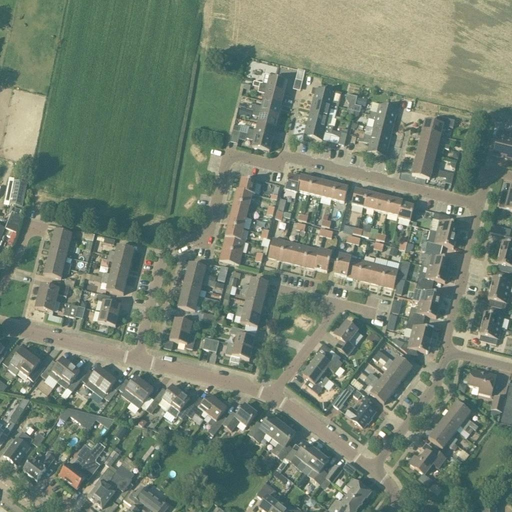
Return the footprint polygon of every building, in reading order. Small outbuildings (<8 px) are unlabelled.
[(254,83),(253,88),(259,89),(284,95),(287,83),(271,79),(271,77),(265,76),(263,85),(254,83)] [(258,94),(265,96),(264,102),(281,106),(284,95),(259,89),(258,94)] [(332,95),(316,91),(313,103),(338,109),(341,95),(332,92),(332,95)] [(347,96),(346,101),(349,106),(348,111),(354,113),(357,99),(347,96)] [(278,118),(281,106),(264,102),(262,109),(254,107),(248,105),(247,110),(247,111),(253,113),(253,112),(278,118)] [(330,111),(337,113),(338,109),(313,103),(310,114),(328,119),(330,111)] [(397,111),(379,107),(372,105),(370,113),(369,117),(367,116),(394,123),(397,111)] [(260,119),(258,126),(275,130),(278,118),(253,112),(253,113),(252,117),(260,119)] [(328,119),(310,114),(307,126),(332,132),(334,132),(336,121),(328,119)] [(368,121),(375,122),(373,130),(391,135),(394,123),(367,116),(366,120),(368,120),(368,121)] [(437,118),(435,125),(425,123),(423,134),(440,138),(442,131),(448,133),(449,129),(453,130),(454,123),(437,118)] [(240,134),(247,136),(272,142),(275,130),(258,126),(256,133),(249,131),(249,129),(240,126),(240,129),(234,128),(233,132),(240,134)] [(304,138),(322,142),(324,134),(331,136),(332,132),(307,126),(304,138)] [(370,142),(388,147),(391,135),(373,130),(371,138),(364,136),(361,135),(360,139),(363,140),(370,142)] [(230,144),(238,146),(240,134),(233,132),(230,144)] [(493,157),(511,161),(511,144),(505,143),(507,135),(500,133),(499,138),(498,138),(493,157)] [(344,148),(347,136),(341,134),(338,146),(344,148)] [(449,147),(438,145),(440,138),(423,134),(420,145),(443,150),(448,151),(449,147)] [(252,150),(269,154),(272,142),(247,136),(246,140),(254,142),(252,150)] [(386,158),(388,147),(370,142),(363,140),(360,139),(359,143),(362,144),(369,146),(367,154),(386,158)] [(436,153),(442,155),(443,150),(420,145),(417,155),(435,160),(436,153)] [(439,168),(433,166),(435,160),(417,155),(414,166),(438,172),(439,168)] [(412,177),(429,181),(431,175),(437,176),(438,172),(414,166),(412,177)] [(451,186),(454,176),(447,174),(445,184),(451,186)] [(285,192),(297,196),(298,194),(297,194),(300,180),(288,177),(285,192)] [(301,178),(300,180),(297,194),(298,194),(309,196),(313,181),(301,178)] [(239,192),(237,192),(254,197),(257,184),(242,181),(239,192)] [(320,199),(324,184),(313,181),(309,196),(320,199)] [(15,182),(10,206),(22,209),(27,185),(15,182)] [(277,197),(280,188),(267,183),(264,193),(277,197)] [(332,202),(336,187),(324,184),(320,199),(332,202)] [(344,205),(348,190),(336,187),(332,202),(344,205)] [(252,196),(254,197),(237,192),(234,204),(249,208),(252,196)] [(355,192),(351,207),(364,210),(367,195),(355,192)] [(499,209),(505,210),(504,211),(511,212),(511,192),(509,192),(506,204),(500,203),(499,209)] [(375,213),(379,198),(367,195),(364,210),(375,213)] [(387,216),(391,201),(379,198),(375,213),(387,216)] [(281,200),(278,211),(284,213),(287,202),(281,200)] [(402,206),(403,204),(391,201),(387,216),(398,219),(402,205),(402,206)] [(249,208),(234,204),(231,216),(246,219),(249,208)] [(414,209),(402,206),(402,205),(398,219),(398,221),(410,224),(414,209)] [(14,210),(6,231),(17,235),(23,218),(22,218),(24,213),(14,210)] [(277,213),(275,221),(281,223),(283,214),(277,213)] [(445,224),(447,218),(434,215),(433,221),(439,223),(437,234),(456,239),(459,228),(445,224)] [(246,219),(231,216),(228,227),(243,231),(246,219)] [(500,237),(503,228),(494,226),(492,235),(500,237)] [(243,231),(228,227),(225,239),(240,243),(241,242),(243,231)] [(362,233),(363,232),(359,231),(357,237),(368,240),(370,235),(362,233)] [(72,236),(55,232),(52,243),(75,249),(77,244),(71,243),(72,236)] [(422,249),(438,253),(439,247),(453,251),(456,239),(437,234),(430,233),(427,244),(423,243),(421,249),(422,249)] [(95,237),(84,234),(83,241),(93,243),(95,237)] [(222,250),(242,255),(245,243),(241,242),(240,243),(225,239),(222,250)] [(500,255),(511,257),(511,240),(509,239),(508,245),(502,244),(500,255)] [(273,240),(268,260),(280,263),(284,243),(273,240)] [(75,249),(52,243),(49,254),(67,259),(68,253),(74,254),(75,249)] [(296,246),(284,243),(280,263),(291,265),(296,246)] [(401,244),(399,252),(405,253),(407,245),(401,244)] [(320,252),(319,252),(320,247),(311,245),(310,250),(308,249),(303,268),(315,271),(320,252)] [(308,249),(296,246),(291,265),(303,268),(308,249)] [(116,254),(110,252),(108,257),(132,263),(135,252),(117,247),(116,254)] [(450,263),(436,259),(438,253),(422,249),(421,252),(423,254),(425,254),(424,256),(428,257),(427,263),(424,262),(423,268),(447,274),(450,263)] [(219,263),(239,267),(242,255),(222,250),(219,263)] [(327,274),(332,255),(320,252),(315,271),(327,274)] [(67,259),(49,254),(47,265),(70,271),(70,272),(84,275),(85,270),(72,267),(74,261),(67,259)] [(510,269),(508,275),(511,275),(511,257),(500,255),(497,266),(510,269)] [(102,261),(113,264),(112,270),(129,274),(132,263),(108,257),(108,258),(103,256),(102,261)] [(334,276),(345,279),(350,259),(339,257),(334,276)] [(361,262),(350,259),(345,279),(356,282),(361,262)] [(373,265),(361,262),(356,282),(368,285),(373,265)] [(44,277),(61,281),(63,275),(69,276),(70,272),(70,271),(47,265),(44,277)] [(211,278),(205,276),(206,270),(189,265),(186,277),(209,283),(211,278)] [(386,269),(373,265),(368,285),(381,288),(386,269)] [(228,271),(228,270),(221,268),(217,283),(225,284),(228,271)] [(431,282),(445,285),(447,274),(423,268),(428,269),(426,275),(420,274),(417,285),(429,288),(431,282)] [(393,291),(398,272),(386,269),(381,288),(393,291)] [(110,276),(104,275),(103,279),(126,285),(129,274),(112,270),(110,276)] [(108,286),(106,292),(123,297),(126,285),(103,279),(87,275),(86,280),(108,286)] [(511,277),(500,275),(499,281),(493,280),(491,290),(510,295),(511,285),(511,284),(511,282),(511,277)] [(202,286),(208,287),(215,289),(217,284),(209,283),(186,277),(183,288),(201,292),(202,286)] [(236,289),(237,281),(231,280),(229,287),(236,289)] [(65,281),(63,287),(70,289),(71,289),(74,290),(75,283),(65,281)] [(250,287),(244,286),(242,291),(266,297),(269,285),(251,281),(250,287)] [(54,290),(41,287),(38,299),(56,303),(57,296),(67,299),(68,296),(70,289),(63,287),(55,285),(54,290)] [(419,304),(439,309),(442,298),(428,294),(429,288),(417,285),(416,289),(415,295),(413,302),(419,304)] [(205,300),(199,298),(201,292),(183,288),(180,299),(204,305),(219,308),(220,304),(205,300)] [(493,303),(492,309),(505,312),(506,306),(507,306),(510,295),(491,290),(488,301),(493,303)] [(241,296),(247,297),(246,303),(263,308),(266,297),(242,291),(241,296)] [(121,307),(110,305),(111,299),(98,296),(97,303),(103,304),(101,314),(118,318),(121,307)] [(35,310),(53,315),(56,303),(38,299),(35,310)] [(195,315),(197,308),(203,309),(204,305),(180,299),(178,310),(195,315)] [(244,309),(238,308),(237,313),(260,319),(263,308),(246,303),(244,309)] [(422,317),(436,320),(439,309),(419,304),(418,311),(411,309),(408,320),(421,323),(422,317)] [(67,319),(68,318),(75,320),(76,319),(78,308),(67,305),(64,318),(67,319)] [(78,308),(76,319),(82,321),(85,310),(78,308)] [(491,311),(490,317),(484,315),(482,326),(501,331),(503,320),(504,314),(491,311)] [(236,318),(242,319),(240,326),(257,330),(260,319),(237,313),(236,318)] [(98,325),(115,329),(118,318),(101,314),(98,325)] [(203,322),(215,325),(217,318),(204,315),(203,322)] [(217,325),(223,327),(225,319),(219,317),(217,325)] [(172,332),(190,336),(192,327),(199,328),(201,321),(188,318),(187,324),(175,321),(172,332)] [(406,331),(412,332),(411,339),(430,344),(433,332),(419,329),(421,323),(408,320),(406,331)] [(337,333),(334,337),(340,342),(335,349),(348,359),(355,350),(349,344),(358,333),(346,324),(339,334),(337,333)] [(485,338),(483,344),(496,347),(497,341),(498,342),(501,331),(482,326),(479,337),(485,338)] [(255,341),(243,338),(245,332),(232,329),(231,336),(237,338),(234,347),(252,352),(255,341)] [(170,343),(186,347),(185,350),(193,352),(196,338),(190,336),(172,332),(170,343)] [(372,335),(367,341),(377,348),(381,342),(372,335)] [(405,345),(400,350),(405,354),(408,351),(427,355),(429,354),(429,353),(428,351),(430,344),(411,339),(409,346),(405,345)] [(205,340),(203,351),(209,353),(212,342),(205,340)] [(216,354),(219,343),(212,342),(209,353),(216,354)] [(226,356),(249,362),(252,352),(234,347),(228,346),(226,356)] [(22,350),(15,359),(11,355),(3,366),(8,370),(8,372),(16,378),(20,373),(19,373),(31,357),(22,350)] [(324,362),(318,357),(311,367),(322,376),(327,370),(335,376),(345,363),(331,352),(324,362)] [(20,373),(28,380),(33,384),(41,373),(36,370),(40,364),(31,357),(19,373),(20,373)] [(394,364),(389,360),(386,364),(405,379),(412,370),(398,359),(394,364)] [(62,360),(57,366),(53,363),(42,378),(47,382),(50,378),(58,384),(71,367),(62,360)] [(383,368),(387,372),(384,377),(398,388),(405,379),(386,364),(383,368)] [(75,380),(80,374),(71,367),(58,384),(58,385),(66,392),(68,391),(73,394),(80,384),(75,380)] [(329,382),(322,376),(311,367),(303,378),(308,382),(305,387),(317,397),(324,389),(329,382)] [(99,369),(94,376),(90,372),(82,383),(87,386),(85,388),(94,394),(108,376),(99,369)] [(487,376),(486,377),(481,376),(482,375),(472,372),(468,388),(492,394),(496,378),(487,376)] [(112,389),(116,383),(108,376),(94,394),(103,401),(104,400),(109,404),(117,393),(112,389)] [(380,382),(375,379),(372,382),(391,397),(398,388),(384,377),(380,382)] [(135,379),(131,385),(126,381),(119,391),(124,395),(122,398),(130,404),(144,385),(135,379)] [(369,395),(384,406),(391,397),(372,382),(369,386),(373,390),(369,395)] [(148,398),(153,392),(144,385),(130,404),(139,411),(141,409),(146,412),(153,402),(148,398)] [(355,391),(349,387),(340,398),(346,402),(355,391)] [(466,389),(459,387),(457,394),(464,396),(466,389)] [(172,388),(167,394),(163,390),(154,402),(153,402),(146,412),(151,417),(159,407),(167,413),(181,394),(172,388)] [(362,396),(357,392),(353,398),(358,402),(362,396)] [(188,403),(190,401),(181,394),(167,413),(176,421),(178,418),(183,422),(186,417),(190,411),(194,407),(188,403)] [(207,417),(218,403),(209,397),(204,403),(199,400),(194,407),(190,411),(186,417),(192,421),(195,416),(200,419),(204,414),(207,417)] [(491,412),(501,414),(504,401),(495,398),(491,412)] [(374,406),(365,399),(361,404),(363,405),(356,414),(351,410),(345,417),(363,430),(375,414),(370,411),(374,406)] [(218,403),(207,417),(212,421),(208,426),(212,429),(208,434),(214,438),(222,427),(222,426),(227,420),(222,417),(226,410),(218,403)] [(318,404),(316,408),(325,414),(331,406),(328,404),(324,408),(318,404)] [(470,415),(456,404),(449,413),(468,427),(471,424),(466,420),(470,415)] [(257,416),(245,406),(236,417),(232,414),(227,421),(227,420),(222,426),(222,427),(232,434),(240,424),(246,429),(257,416)] [(89,432),(99,419),(67,410),(60,420),(66,424),(70,418),(89,432)] [(460,428),(465,432),(468,427),(449,413),(442,422),(456,433),(460,428)] [(272,441),(282,427),(270,418),(262,428),(258,424),(248,437),(252,440),(251,441),(254,444),(255,443),(259,446),(266,436),(272,441)] [(109,432),(116,423),(99,419),(96,422),(109,432)] [(0,438),(3,435),(7,438),(15,426),(10,422),(5,429),(0,425),(0,438)] [(457,442),(452,438),(456,433),(442,422),(435,431),(454,445),(457,442)] [(282,427),(272,441),(279,446),(272,455),(282,463),(292,451),(287,447),(294,437),(282,427)] [(171,435),(161,428),(157,434),(167,441),(171,435)] [(428,440),(442,451),(446,446),(451,450),(454,445),(435,431),(428,440)] [(29,449),(32,445),(33,442),(23,434),(18,441),(17,440),(4,458),(16,467),(30,450),(29,449)] [(32,445),(38,450),(45,440),(39,435),(33,442),(32,445)] [(72,468),(69,466),(59,477),(68,484),(77,472),(91,455),(93,453),(95,449),(97,448),(90,442),(86,447),(85,447),(77,458),(79,460),(72,468)] [(99,445),(97,448),(95,449),(93,453),(91,455),(77,472),(68,484),(77,491),(85,480),(89,483),(100,467),(95,464),(96,463),(96,462),(105,450),(99,445)] [(292,451),(282,463),(283,464),(282,465),(285,467),(286,468),(289,464),(297,470),(302,464),(307,468),(317,454),(306,445),(298,455),(292,451)] [(431,457),(426,453),(419,462),(414,458),(409,465),(424,477),(432,466),(438,471),(445,463),(446,461),(447,461),(435,451),(431,457)] [(23,472),(37,483),(57,457),(51,452),(48,455),(47,455),(44,460),(39,456),(34,463),(32,461),(23,472)] [(114,453),(104,466),(110,470),(120,457),(114,453)] [(308,478),(320,487),(325,480),(327,477),(322,472),(329,463),(317,454),(307,468),(312,472),(308,478)] [(102,511),(115,494),(118,490),(124,494),(132,482),(131,482),(135,477),(131,475),(137,467),(127,460),(115,476),(111,480),(112,480),(109,484),(110,484),(94,504),(102,511)] [(352,476),(356,471),(346,465),(343,470),(352,476)] [(330,484),(340,471),(335,467),(327,477),(325,480),(330,484)] [(96,489),(88,500),(94,504),(110,484),(109,484),(112,480),(111,480),(115,476),(108,471),(95,488),(96,489)] [(157,477),(156,474),(154,472),(150,472),(148,475),(149,478),(151,480),(155,480),(157,477)] [(422,476),(419,481),(428,488),(432,483),(424,477),(422,476)] [(371,496),(352,481),(347,488),(352,491),(347,498),(361,508),(371,496)] [(271,501),(276,494),(266,486),(257,498),(264,503),(258,510),(261,511),(273,511),(278,506),(271,501)] [(166,511),(168,510),(141,489),(136,495),(132,492),(124,503),(132,509),(130,511),(166,511)] [(358,511),(361,508),(347,498),(341,506),(336,502),(330,510),(329,508),(326,511),(327,511),(358,511)]
